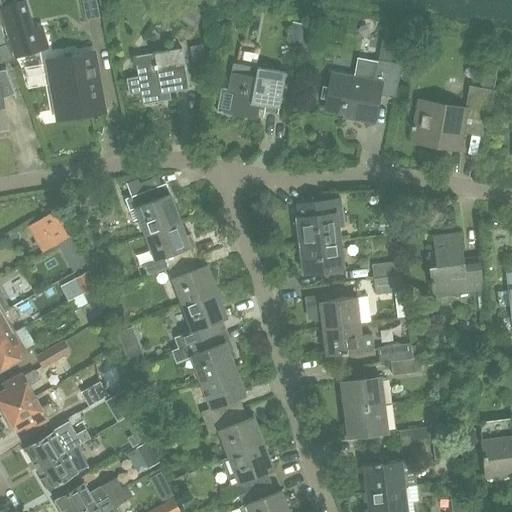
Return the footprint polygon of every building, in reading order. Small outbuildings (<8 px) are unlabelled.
[(16,0),(4,4),(17,47),(38,40),(25,0),(16,0)] [(313,26),(294,22),(289,47),(308,51),(313,26)] [(374,121),(379,94),(396,97),(402,63),(391,61),(395,41),(382,39),(374,81),(332,73),(326,109),(355,114),(355,118),(374,121)] [(13,59),(11,55),(9,49),(7,44),(0,46),(0,52),(3,62),(13,59)] [(130,94),(142,92),(144,104),(162,100),(161,92),(189,87),(182,48),(154,53),(135,56),(139,76),(127,78),(130,94)] [(210,61),(207,49),(191,52),(193,64),(210,61)] [(93,81),(98,80),(93,52),(72,56),(73,64),(55,67),(58,86),(53,87),(57,111),(81,107),(82,115),(98,112),(93,81)] [(236,63),(234,72),(231,72),(228,88),(221,87),(217,110),(257,118),(259,104),(279,107),(286,72),(236,63)] [(0,128),(6,127),(0,99),(15,93),(6,70),(0,70),(0,128)] [(469,84),(465,108),(419,100),(411,140),(460,149),(465,117),(489,121),(495,89),(469,84)] [(145,233),(147,232),(180,220),(170,193),(166,195),(162,185),(125,198),(129,209),(133,220),(139,218),(145,233)] [(299,204),(300,217),(297,217),(300,244),(340,240),(338,225),(344,225),(341,198),(299,204)] [(398,233),(396,204),(381,206),(384,234),(398,233)] [(57,208),(26,226),(42,253),(76,233),(70,223),(67,225),(57,208)] [(143,264),(147,274),(168,267),(167,267),(194,257),(190,246),(180,220),(147,232),(145,233),(155,260),(143,264)] [(433,295),(477,290),(478,309),(485,308),(483,289),(484,289),(479,256),(464,257),(461,232),(433,236),(436,265),(429,266),(433,295)] [(58,244),(65,255),(79,248),(73,236),(58,244)] [(300,244),(304,272),(343,267),(340,240),(300,244)] [(207,264),(198,267),(194,257),(167,267),(168,267),(172,277),(182,304),(217,290),(207,264)] [(372,264),(374,277),(374,278),(402,275),(400,261),(372,264)] [(69,291),(72,298),(94,286),(88,271),(61,286),(65,293),(69,291)] [(511,318),(511,272),(506,274),(509,290),(497,292),(499,308),(510,306),(511,318)] [(375,293),(404,289),(402,275),(374,278),(375,293)] [(102,309),(94,286),(72,298),(73,299),(69,301),(75,310),(83,324),(101,313),(102,309)] [(0,313),(10,307),(0,289),(0,313)] [(189,331),(193,341),(193,342),(222,331),(218,321),(227,317),(217,290),(182,304),(192,330),(189,331)] [(322,320),(323,327),(360,322),(357,297),(321,301),(321,297),(307,298),(309,318),(322,320)] [(0,313),(0,339),(12,332),(7,323),(19,317),(13,305),(10,307),(0,313)] [(264,313),(251,317),(255,329),(268,325),(264,313)] [(371,333),(362,334),(360,322),(323,327),(326,354),(364,350),(364,349),(373,348),(371,333)] [(191,355),(200,380),(210,377),(236,367),(226,342),(222,331),(193,342),(197,352),(191,355)] [(0,364),(23,351),(12,332),(0,339),(0,364)] [(391,361),(411,358),(413,358),(411,345),(411,342),(378,346),(380,362),(391,361)] [(34,357),(40,367),(41,367),(61,356),(60,355),(65,353),(60,346),(56,348),(54,346),(34,357)] [(126,355),(131,368),(146,362),(142,349),(126,355)] [(420,357),(413,358),(411,358),(391,361),(393,374),(422,371),(420,357)] [(200,380),(210,407),(201,411),(205,422),(239,409),(235,399),(246,394),(236,367),(210,377),(200,380)] [(34,369),(23,375),(21,373),(2,384),(6,389),(0,392),(0,399),(7,412),(34,396),(28,386),(39,379),(34,369)] [(80,391),(89,406),(108,395),(109,395),(116,391),(108,376),(100,381),(80,391)] [(386,377),(380,377),(380,376),(341,381),(345,409),(384,404),(382,390),(387,389),(386,377)] [(52,400),(40,407),(34,396),(7,412),(17,429),(26,424),(29,430),(48,419),(46,417),(57,410),(52,400)] [(387,431),(384,404),(345,409),(349,436),(387,431)] [(209,434),(219,430),(229,456),(264,442),(254,416),(243,420),(239,409),(205,422),(209,434)] [(511,474),(511,431),(510,418),(482,421),(489,477),(511,474)] [(159,430),(163,434),(168,435),(172,432),(173,426),(169,421),(162,421),(159,430)] [(401,443),(430,439),(428,426),(399,430),(401,443)] [(127,437),(132,447),(149,439),(143,429),(127,437)] [(32,458),(37,467),(65,451),(60,443),(53,431),(25,447),(28,451),(25,453),(29,460),(32,458)] [(458,438),(455,438),(432,441),(435,459),(460,455),(458,438)] [(136,447),(149,469),(161,461),(149,440),(136,447)] [(49,488),(77,471),(88,465),(81,453),(83,450),(87,448),(83,441),(73,447),(65,451),(37,467),(49,488)] [(235,483),(238,494),(239,494),(267,483),(263,473),(274,469),(264,442),(229,456),(238,482),(235,483)] [(363,464),(367,490),(411,485),(417,485),(415,470),(410,470),(409,458),(363,464)] [(55,499),(62,511),(79,511),(95,503),(107,496),(127,486),(126,484),(122,487),(116,476),(89,492),(83,482),(55,499)] [(452,511),(460,511),(467,511),(463,478),(448,480),(452,511)] [(167,482),(155,489),(162,500),(173,494),(167,482)] [(242,511),(290,511),(282,489),(271,494),(267,483),(239,494),(242,505),(240,505),(242,511)] [(414,511),(411,485),(367,490),(369,511),(414,511)] [(132,495),(127,486),(107,496),(113,507),(132,495)] [(181,511),(174,497),(144,511),(181,511)] [(100,511),(95,503),(79,511),(100,511)]
